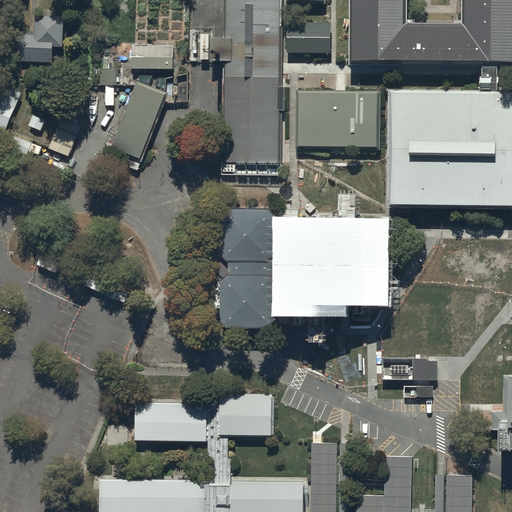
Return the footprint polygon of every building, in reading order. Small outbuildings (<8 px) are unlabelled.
[(282,0),(224,0),(224,39),(213,39),(213,62),(223,62),(223,163),(281,163),(281,111),(285,111),(285,88),(282,88),(282,74),(282,71),(283,63),(282,0)] [(349,0),(349,63),(349,66),(482,67),(497,67),(511,67),(511,0),(461,0),(462,24),(407,24),(406,0),(349,0)] [(65,18),(36,16),(36,32),(27,32),(23,32),(21,62),(53,63),(54,47),(64,48),(65,18)] [(287,23),(287,54),(331,54),(331,23),(287,23)] [(174,47),(133,47),(133,69),(174,69),(174,47)] [(284,63),(283,63),(282,71),(282,74),(293,74),(334,75),(336,93),(341,93),(347,93),(345,75),(482,76),(482,72),(482,67),(349,66),(349,63),(334,63),(284,63)] [(482,92),(388,91),(387,209),(511,210),(511,91),(497,92),(497,76),(497,72),(497,67),(482,67),(482,72),(482,76),(482,92)] [(511,67),(497,67),(497,72),(497,76),(511,76),(511,67)] [(117,69),(101,69),(101,85),(117,86),(117,69)] [(169,94),(138,82),(111,150),(142,163),(169,94)] [(0,94),(0,128),(7,131),(22,93),(4,86),(0,94)] [(336,93),(298,93),(297,152),(381,153),(382,94),(347,93),(341,93),(336,93)] [(46,121),(33,116),(32,119),(29,126),(41,131),(46,121)] [(50,147),(49,149),(69,157),(81,127),(75,125),(61,119),(50,147)] [(28,155),(32,143),(11,135),(6,147),(28,155)] [(268,210),(229,209),(222,216),(221,256),(229,264),(229,275),(221,283),(221,323),(227,329),(268,329),(275,323),(275,307),(283,304),(292,313),(335,313),(342,305),(342,303),(372,303),(383,293),(383,235),(373,224),(316,223),(306,234),(305,249),(293,249),(275,249),(275,217),(268,210)] [(429,361),(428,361),(428,381),(433,381),(437,381),(437,361),(429,361)] [(511,379),(508,379),(508,424),(505,424),(499,424),(498,453),(511,453),(511,450),(511,449),(511,379)] [(433,387),(416,387),(417,398),(433,398),(433,387)] [(208,404),(140,403),(140,444),(207,444),(207,482),(102,482),(102,491),(101,511),(304,511),(305,475),(230,475),(230,440),(223,440),(224,396),(219,396),(215,396),(208,396),(208,404)] [(273,396),(224,396),(223,440),(230,440),(272,440),(273,396)] [(336,511),(337,445),(312,444),(311,477),(310,511),(336,511)] [(384,497),(357,497),(356,511),(411,511),(413,458),(385,457),(384,497)] [(471,511),(472,476),(447,476),(446,511),(471,511)]
